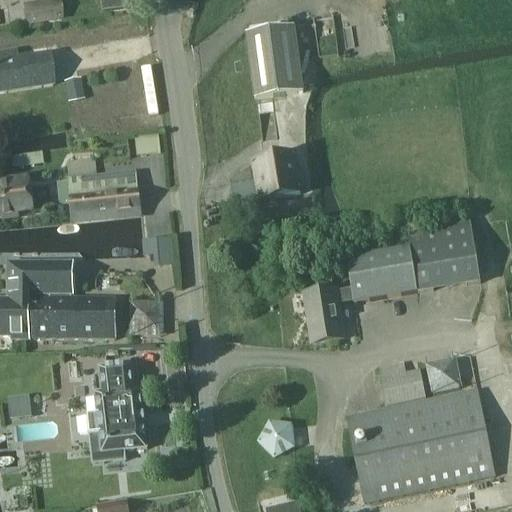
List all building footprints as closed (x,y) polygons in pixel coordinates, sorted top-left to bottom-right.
[(28,24),(61,19),(59,5),(26,9),(28,24)] [(304,95),(300,65),(295,30),(247,36),(256,102),(304,95)] [(0,95),(54,88),(49,56),(4,63),(3,54),(0,54),(0,95)] [(70,103),(82,101),(79,82),(68,84),(70,103)] [(301,197),(295,157),(255,164),(261,204),(301,197)] [(69,171),(98,170),(97,158),(69,159),(69,171)] [(96,179),(70,182),(70,183),(72,206),(74,219),(140,212),(137,175),(96,179)] [(238,181),(241,202),(257,199),(254,179),(238,181)] [(0,217),(32,213),(28,180),(0,183),(1,188),(0,187),(0,217)] [(69,183),(58,184),(59,195),(60,207),(71,206),(72,206),(70,183),(69,183)] [(355,305),(480,284),(471,225),(408,235),(411,252),(348,262),(352,291),(337,293),(337,292),(305,297),(313,346),(345,341),(339,305),(354,303),(355,305)] [(144,238),(144,254),(154,254),(154,265),(173,265),(173,237),(144,238)] [(13,341),(116,341),(116,300),(73,300),(73,266),(10,265),(10,299),(11,299),(11,304),(5,304),(5,302),(0,302),(0,337),(13,338),(13,341)] [(132,300),(133,335),(164,334),(163,300),(132,300)] [(380,381),(386,408),(426,400),(420,372),(406,375),(404,365),(381,370),(383,380),(380,381)] [(100,369),(102,394),(95,395),(97,415),(88,416),(90,438),(100,437),(102,456),(124,453),(147,451),(141,390),(134,391),(131,366),(100,369)] [(366,505),(495,479),(477,393),(348,419),(366,505)] [(29,398),(9,400),(9,408),(30,406),(29,398)] [(269,423),(258,443),(274,460),(295,450),(292,427),(269,423)]
